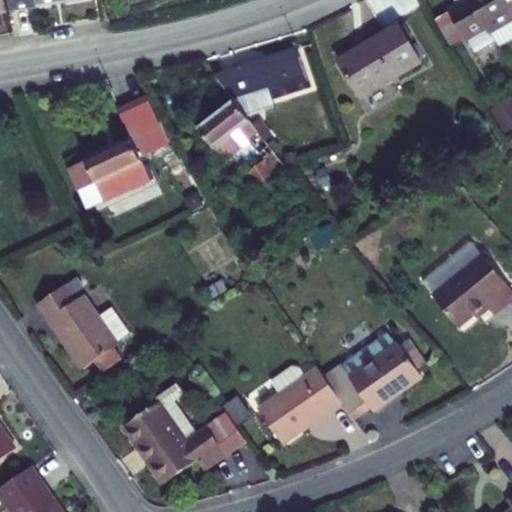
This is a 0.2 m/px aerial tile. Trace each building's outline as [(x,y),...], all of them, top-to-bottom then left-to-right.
[(3,0),(6,10),(69,0),(3,0)] [(511,19),(511,0),(470,0),(452,11),(468,39),(489,28),(491,32),(511,19)] [(452,11),(435,22),(451,50),(468,39),(452,11)] [(511,39),(511,19),(491,32),(489,28),(468,39),(475,52),(496,40),(500,47),(511,39)] [(401,24),(340,61),(361,98),(423,61),(401,24)] [(214,75),(235,101),(268,88),(273,100),(311,87),(298,47),(280,53),(281,56),(261,64),(260,60),(214,75)] [(268,88),(235,101),(246,115),(275,106),(273,100),(268,88)] [(511,94),(491,108),(505,130),(511,125),(511,94)] [(134,139),(142,159),(171,147),(149,97),(121,109),(134,139)] [(246,115),(235,101),(200,128),(225,161),(236,151),(240,157),(256,144),(264,137),(255,125),(246,115)] [(273,136),(260,121),(255,125),(264,137),(267,141),(273,136)] [(267,141),(264,137),(256,144),(267,158),(276,151),(267,141)] [(142,159),(134,139),(88,160),(106,200),(151,180),(142,159)] [(290,169),(276,151),(267,158),(249,173),(261,190),(290,169)] [(70,168),(88,208),(106,200),(88,160),(70,168)] [(423,282),(434,294),(483,254),(472,240),(423,282)] [(487,302),(495,312),(511,296),(511,287),(483,254),(434,294),(460,324),(487,302)] [(85,367),(121,342),(84,290),(76,296),(68,284),(41,303),(85,367)] [(343,364),(352,376),(400,341),(391,329),(343,364)] [(426,362),(410,338),(402,344),(418,367),(426,362)] [(418,367),(402,344),(400,341),(352,376),(343,364),(326,376),(344,400),(355,417),(372,405),(375,409),(423,375),(418,367)] [(344,400),(326,376),(319,367),(307,375),(286,390),(261,409),(285,444),(344,400)] [(278,379),(286,390),(307,375),(303,369),(293,368),(278,379)] [(157,399),(160,403),(189,442),(195,437),(172,405),(186,395),(179,384),(157,399)] [(201,460),(207,469),(228,455),(209,427),(195,437),(189,442),(160,403),(127,426),(140,446),(145,444),(156,459),(151,462),(166,483),(201,460)] [(0,459),(16,447),(0,423),(0,459)] [(63,511),(30,467),(6,483),(18,500),(11,508),(13,511),(63,511)]
